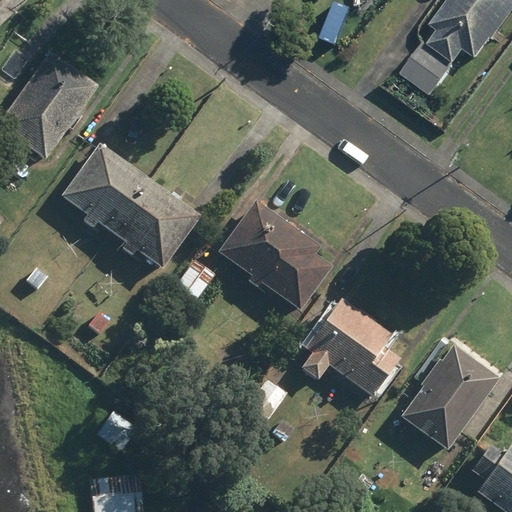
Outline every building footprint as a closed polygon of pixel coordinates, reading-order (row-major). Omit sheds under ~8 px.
[(511,0),(451,0),(431,29),(438,34),(428,46),(425,44),(402,76),(432,98),(464,52),(478,62),(511,15),(511,0)] [(95,89),(47,54),(0,118),(0,133),(41,163),(95,89)] [(198,220),(97,144),(57,198),(158,273),(198,220)] [(322,252),(253,203),(217,254),(300,312),(330,270),(317,260),(322,252)] [(215,277),(193,261),(170,293),(192,309),(215,277)] [(391,336),(340,298),(301,351),(311,358),(299,373),(316,385),(326,372),(368,403),(399,361),(381,348),(391,336)] [(500,382),(452,346),(398,419),(445,455),(500,382)] [(284,398),(265,384),(243,413),(262,428),(284,398)] [(140,432),(116,414),(97,440),(122,458),(140,432)] [(511,511),(511,446),(510,445),(502,456),(490,447),(472,472),(486,482),(475,496),(497,511),(511,511)] [(141,511),(139,477),(87,480),(88,511),(141,511)]
